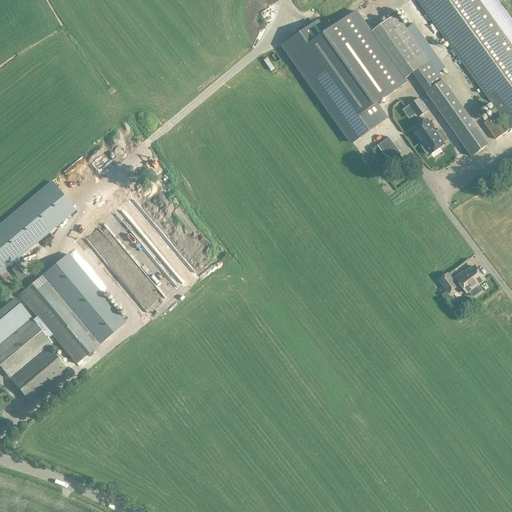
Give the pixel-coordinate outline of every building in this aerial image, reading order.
[(511,128),(511,45),(479,0),(416,0),(508,127),(506,128),(497,114),(484,124),(496,140),(510,129),(510,130),(511,128)] [(326,33),(318,21),(284,45),(283,46),(282,47),(350,145),(351,144),(353,143),(387,119),(376,104),(407,82),(404,78),(372,32),(358,11),(326,33)] [(395,15),(372,32),(404,78),(411,74),(472,160),(489,148),(460,107),(461,106),(429,62),(395,15)] [(427,111),(424,106),(419,99),(410,106),(418,117),(427,111)] [(429,154),(430,155),(445,145),(444,143),(448,141),(440,130),(436,133),(427,120),(412,130),(421,143),(424,147),(422,148),(427,155),(429,154)] [(397,149),(389,138),(377,146),(390,163),(394,159),(403,172),(409,168),(400,155),(401,154),(397,149)] [(0,226),(0,274),(76,211),(52,183),(0,226)] [(126,326),(70,258),(20,300),(76,367),(126,326)] [(482,289),(478,284),(484,280),(474,267),(464,274),(463,273),(456,278),(467,293),(469,291),(472,296),(474,296),(481,291),(482,289)] [(438,280),(448,294),(458,287),(448,273),(438,280)] [(68,372),(52,353),(55,349),(15,303),(0,314),(0,371),(28,406),(68,372)] [(172,377),(162,377),(162,390),(173,390),(172,377)]
